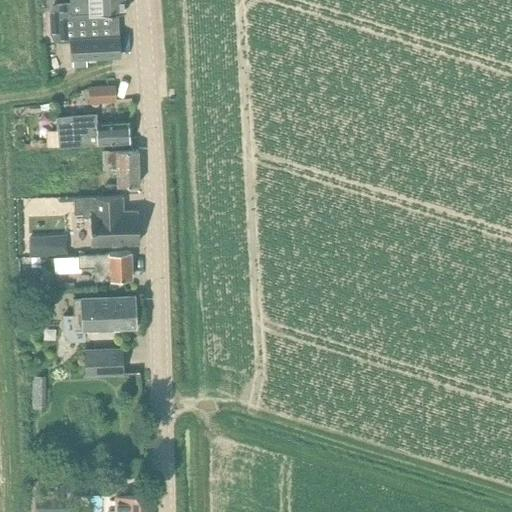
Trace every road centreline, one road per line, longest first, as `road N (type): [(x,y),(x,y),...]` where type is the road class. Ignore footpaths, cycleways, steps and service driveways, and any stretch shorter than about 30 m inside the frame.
road 1 (tertiary): [(165,511),(142,0)]
road 2 (track): [(149,67),(0,99)]
